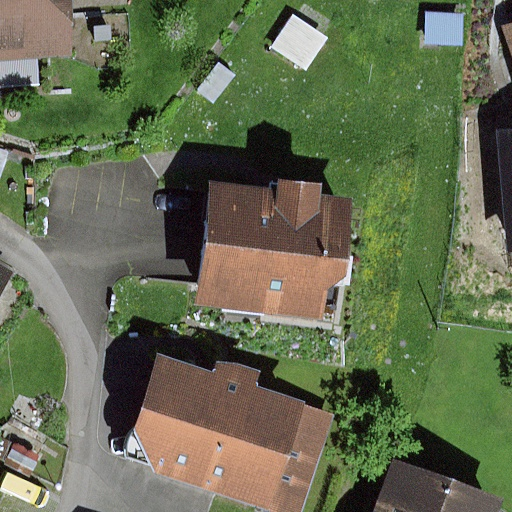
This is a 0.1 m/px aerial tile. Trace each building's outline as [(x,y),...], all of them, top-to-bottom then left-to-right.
[(62,0),(0,0),(0,59),(67,54),(62,0)] [(511,129),(497,131),(507,250),(511,249),(511,129)] [(265,191),(200,184),(187,304),(316,317),(320,288),(337,277),(345,202),(312,199),(313,184),(266,179),(265,191)] [(210,377),(148,358),(116,458),(290,511),(301,511),(330,419),(249,394),(255,375),(214,362),(210,377)] [(495,511),(499,500),(383,464),(367,511),(495,511)]
